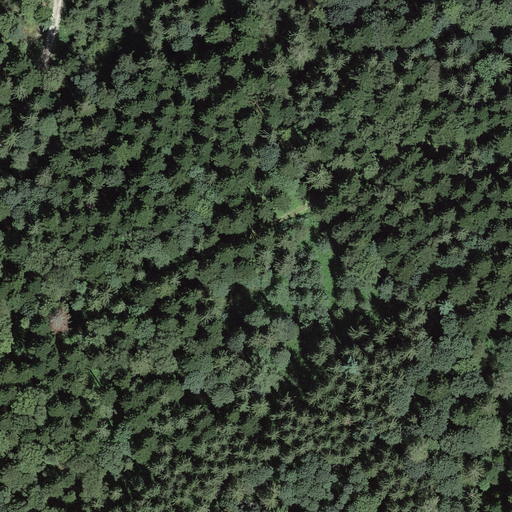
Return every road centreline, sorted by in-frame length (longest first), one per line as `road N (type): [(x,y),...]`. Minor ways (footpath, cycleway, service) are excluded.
road 1 (track): [(511,160),(472,146),(428,153),(0,371)]
road 2 (track): [(511,36),(322,73),(305,84),(306,213)]
road 3 (track): [(56,0),(47,48),(0,138)]
